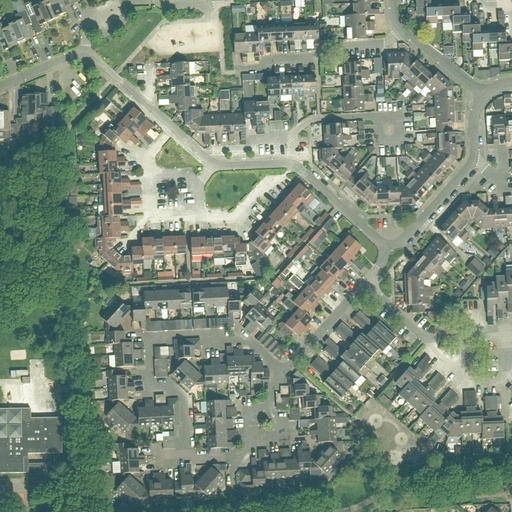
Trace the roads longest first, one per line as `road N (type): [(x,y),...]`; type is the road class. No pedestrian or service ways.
road 1 (residential): [(186,459),(184,398),(168,386),(150,387),(151,339),(242,338),(281,371)]
road 2 (residential): [(240,71),(316,58),(330,46),(385,42),(403,31)]
road 3 (residential): [(83,55),(88,22),(122,2),(211,4)]
road 4 (residential): [(506,334),(507,374),(481,386),(463,380),(424,338)]
road 5 (residential): [(387,250),(297,166)]
road 6 (residential): [(387,250),(472,162)]
road 7 (residential): [(281,371),(365,285)]
